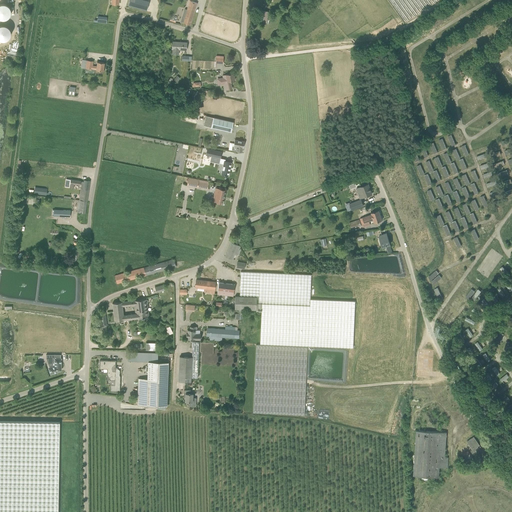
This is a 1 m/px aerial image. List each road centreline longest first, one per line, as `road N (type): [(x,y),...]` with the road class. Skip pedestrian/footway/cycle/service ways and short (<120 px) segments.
road 1 (unclassified): [(511,465),(481,431),(433,337),(371,178),(231,222)]
road 2 (unclassified): [(88,307),(90,221),(122,16),(242,48)]
road 3 (track): [(448,0),(367,47),(243,59)]
road 4 (unclassified): [(231,222),(249,130),(242,48)]
road 5 (track): [(433,337),(418,354),(449,415),(462,491)]
road 6 (unclassified): [(86,511),(86,374)]
road 7 (track): [(451,373),(426,382),(327,385)]
road 8 (unclassified): [(173,399),(176,275)]
